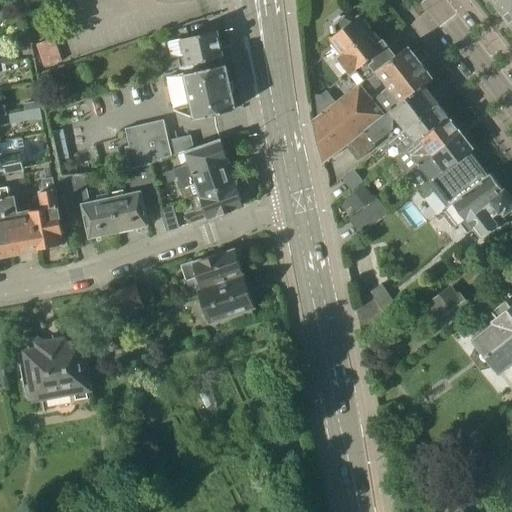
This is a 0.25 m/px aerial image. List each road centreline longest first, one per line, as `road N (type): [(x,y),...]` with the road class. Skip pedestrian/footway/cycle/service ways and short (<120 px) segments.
road 1 (residential): [(300,204),(79,279),(0,293)]
road 2 (secondary): [(360,511),(300,204)]
road 3 (tertiary): [(511,102),(430,0)]
